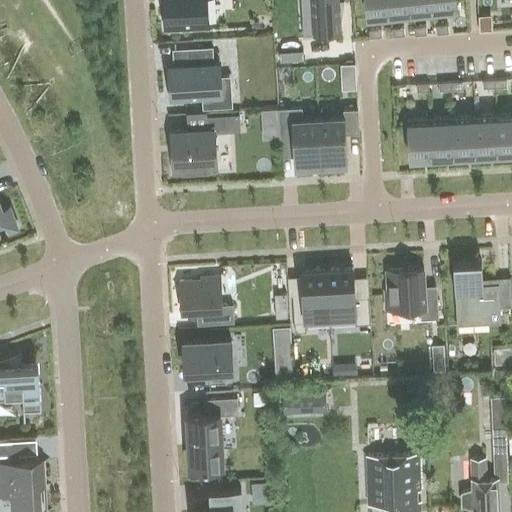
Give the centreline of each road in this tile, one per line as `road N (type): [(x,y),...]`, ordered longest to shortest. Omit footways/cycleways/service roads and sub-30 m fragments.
road 1 (residential): [(163,511),(148,229)]
road 2 (residential): [(511,42),(365,53),(371,180)]
road 3 (residential): [(78,511),(62,266)]
road 4 (residential): [(148,229),(133,0)]
road 5 (residential): [(148,229),(373,215)]
road 6 (residential): [(62,266),(0,114)]
road 7 (residential): [(373,215),(511,205)]
